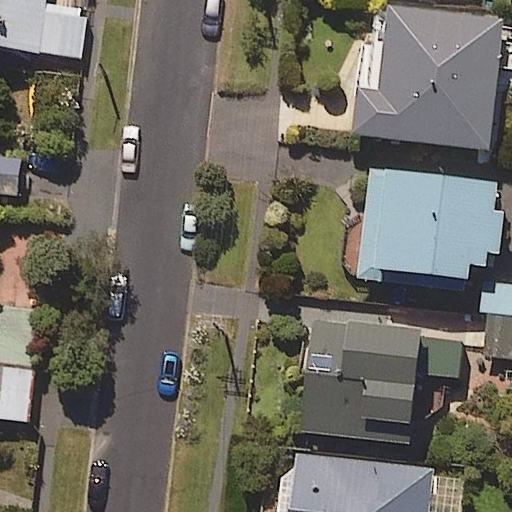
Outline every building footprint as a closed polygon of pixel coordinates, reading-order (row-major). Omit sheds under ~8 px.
[(46,0),(0,0),(0,53),(82,63),(87,22),(44,18),(46,0)] [(511,26),(386,14),(377,100),(359,98),(354,143),(489,157),(498,71),(511,72),(511,26)] [(0,199),(17,201),(22,159),(0,155),(0,199)] [(490,261),(498,262),(503,219),(495,219),(497,189),(369,176),(359,280),(467,291),(469,273),(489,275),(490,261)] [(511,362),(511,288),(491,286),(483,359),(511,362)] [(0,422),(30,423),(31,308),(0,307),(0,422)] [(361,325),(310,320),(299,439),(361,445),(363,429),(411,433),(417,378),(459,382),(463,341),(360,332),(361,325)] [(464,511),(468,480),(432,477),(289,463),(284,511),(464,511)]
